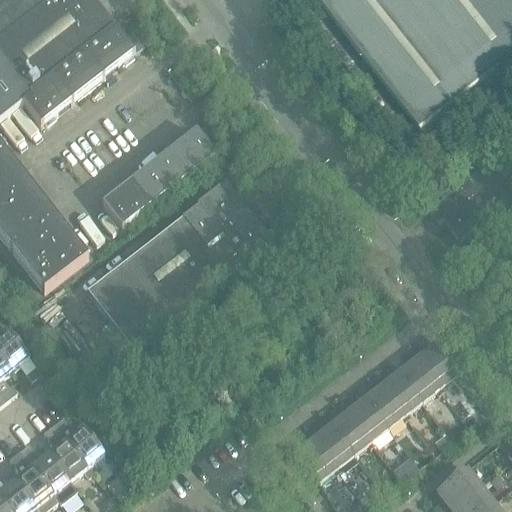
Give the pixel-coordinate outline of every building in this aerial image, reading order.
[(112,31),(88,0),(58,0),(0,45),(0,59),(31,100),(115,35),(112,31)] [(0,59),(0,45),(58,0),(0,0),(0,126),(22,110),(32,102),(31,100),(0,59)] [(511,0),(327,0),(321,5),(423,136),(511,67),(511,0)] [(135,60),(125,47),(115,35),(31,100),(32,102),(22,110),(23,111),(41,134),(135,60)] [(19,115),(23,111),(22,110),(0,126),(0,242),(44,299),(89,265),(0,149),(0,128),(19,114),(19,115)] [(216,165),(207,152),(196,139),(102,214),(122,239),(216,165)] [(461,246),(511,206),(511,195),(490,167),(436,208),(434,206),(425,213),(437,227),(443,223),(461,246)] [(272,252),(248,222),(225,193),(89,300),(135,359),(272,252)] [(30,365),(7,336),(1,328),(0,328),(0,363),(12,379),(30,365)] [(457,382),(433,352),(422,361),(414,351),(408,356),(442,399),(444,397),(442,394),(457,382)] [(410,370),(399,379),(423,409),(436,399),(438,402),(442,399),(408,356),(402,361),(410,370)] [(0,363),(0,388),(12,379),(0,363)] [(36,374),(27,381),(32,387),(41,380),(36,374)] [(380,378),(374,382),(408,425),(411,423),(409,420),(423,409),(399,379),(388,387),(380,378)] [(375,397),(365,405),(365,406),(388,436),(402,425),(404,428),(408,425),(374,382),(368,388),(375,397)] [(11,393),(2,401),(7,407),(17,400),(11,393)] [(346,404),(340,409),(352,424),(373,452),(376,450),(374,447),(388,436),(365,406),(365,405),(354,414),(346,404)] [(341,424),(331,432),(331,433),(354,462),(368,452),(370,454),(373,452),(352,424),(340,409),(333,414),(341,424)] [(75,439),(68,431),(63,424),(53,432),(58,439),(91,481),(94,478),(90,472),(103,462),(82,434),(75,439)] [(312,431),(306,436),(339,478),(342,476),(340,473),(354,462),(331,433),(331,432),(320,441),(312,431)] [(91,481),(58,439),(53,432),(43,440),(55,455),(48,461),(69,488),(84,477),(89,483),(91,481)] [(307,451),(296,459),(319,489),(334,478),(336,481),(339,478),(306,436),(300,441),(307,451)] [(445,440),(435,448),(440,456),(450,448),(445,440)] [(29,451),(19,459),(58,508),(60,511),(77,498),(69,488),(48,461),(41,466),(29,451)] [(33,511),(53,511),(58,508),(19,459),(9,466),(21,481),(14,487),(33,511)] [(406,461),(389,475),(400,489),(417,476),(406,461)] [(455,511),(483,491),(480,487),(478,489),(467,475),(437,498),(446,510),(443,511),(455,511)] [(490,487),(496,495),(505,488),(498,480),(490,487)] [(33,511),(14,487),(7,493),(0,483),(0,505),(5,511),(33,511)] [(483,491),(455,511),(490,511),(494,510),(483,495),(485,493),(483,491)] [(99,507),(102,511),(110,511),(113,510),(107,502),(99,507)]
